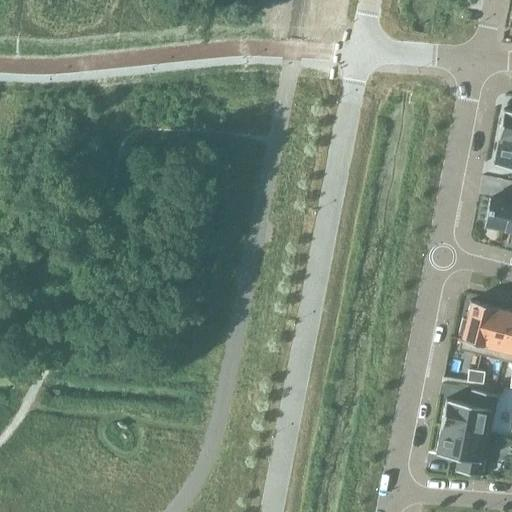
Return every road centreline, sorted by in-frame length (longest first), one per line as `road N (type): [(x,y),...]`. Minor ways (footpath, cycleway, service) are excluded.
road 1 (residential): [(272,511),(357,52)]
road 2 (residential): [(388,496),(434,253)]
road 3 (residential): [(434,253),(470,60)]
road 4 (residential): [(511,502),(388,496)]
